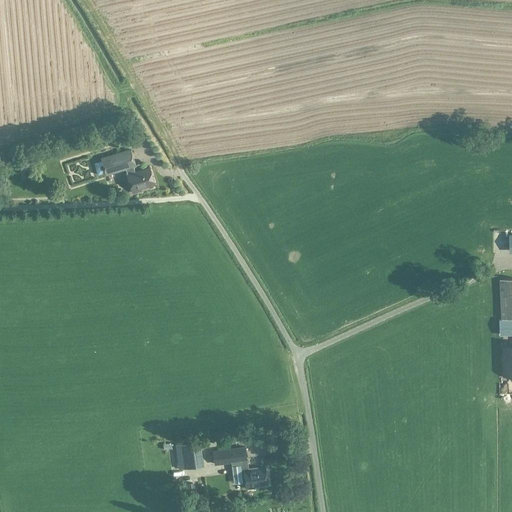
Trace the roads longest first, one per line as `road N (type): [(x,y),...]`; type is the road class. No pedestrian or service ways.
road 1 (track): [(80,0),(297,355)]
road 2 (unclassified): [(323,511),(297,355),(511,257)]
